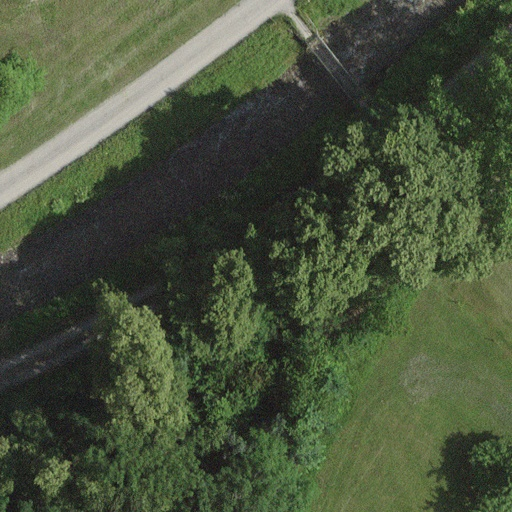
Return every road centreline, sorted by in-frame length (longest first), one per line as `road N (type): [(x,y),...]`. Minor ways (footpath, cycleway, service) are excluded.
road 1 (track): [(394,128),(0,381)]
road 2 (track): [(0,190),(288,0)]
road 3 (track): [(511,36),(394,128)]
